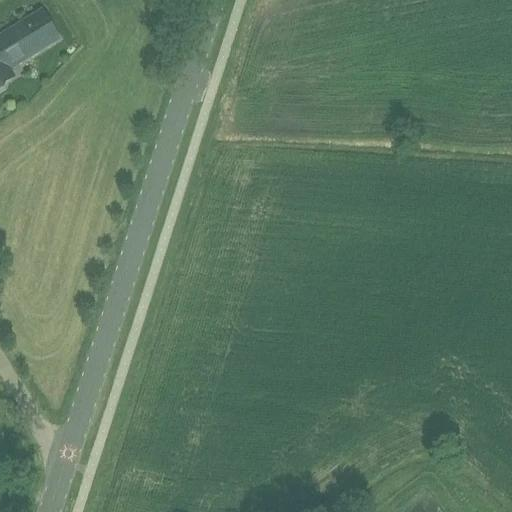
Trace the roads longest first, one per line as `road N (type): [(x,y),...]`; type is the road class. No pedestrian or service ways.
road 1 (tertiary): [(66,463),(215,0)]
road 2 (unclassified): [(66,463),(0,363)]
